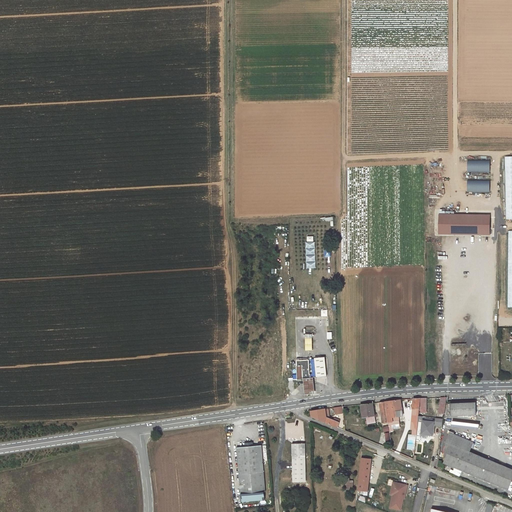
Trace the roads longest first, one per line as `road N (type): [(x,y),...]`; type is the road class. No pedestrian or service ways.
road 1 (track): [(486,386),(494,208),(457,188),(456,0)]
road 2 (secondary): [(511,386),(360,394),(139,428)]
road 3 (track): [(511,153),(342,153),(343,0)]
road 4 (unknown): [(236,490),(234,278),(225,223)]
road 5 (unknown): [(446,388),(446,283),(464,269),(492,267)]
road 6 (secondary): [(139,428),(0,449)]
